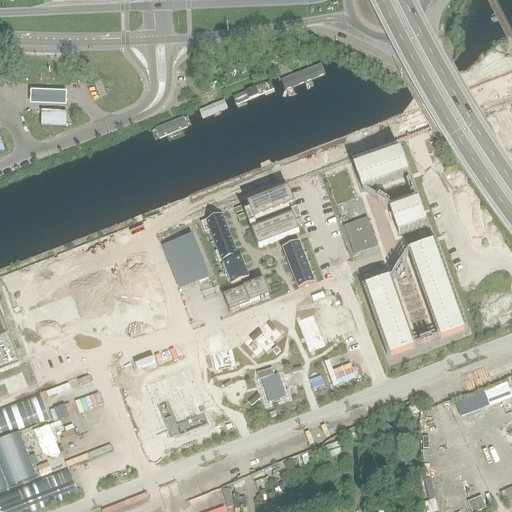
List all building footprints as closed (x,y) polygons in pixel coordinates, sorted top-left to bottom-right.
[(323,61),(278,78),(283,90),(328,72),(323,61)] [(271,80),(231,96),(235,107),(276,91),(271,80)] [(66,92),(30,91),(30,98),(30,106),(66,107),(66,100),(66,92)] [(224,99),(198,110),(201,118),(227,108),(224,99)] [(41,112),(41,113),(42,113),(41,127),(66,128),(67,113),(60,113),(60,112),(41,112)] [(192,112),(158,127),(161,135),(196,120),(192,112)] [(400,150),(354,167),(362,190),(408,173),(400,150)] [(245,214),(248,223),(295,206),(288,189),(247,205),(250,212),(245,214)] [(418,201),(391,211),(399,234),(426,224),(418,201)] [(201,223),(205,233),(226,225),(222,215),(201,223)] [(302,224),(298,215),(252,233),(258,249),(299,233),(297,227),(302,224)] [(367,219),(344,227),(354,256),(377,248),(367,219)] [(210,232),(213,242),(230,235),(226,225),(205,233),(205,234),(210,232)] [(217,252),(234,246),(230,235),(213,242),(217,252)] [(192,236),(163,247),(180,290),(208,279),(192,236)] [(286,259),(303,253),(299,243),(282,249),(286,259)] [(464,331),(433,243),(410,251),(441,339),(464,331)] [(219,263),(238,256),(234,246),(217,252),(215,253),(219,263)] [(286,259),(290,270),(307,263),(303,253),(286,259)] [(225,276),(227,276),(245,269),(241,258),(221,266),(225,276)] [(311,274),(307,263),(290,270),(294,280),(311,274)] [(249,279),(245,269),(227,276),(231,286),(249,279)] [(315,284),(311,274),(294,280),(298,290),(315,284)] [(366,288),(390,357),(413,349),(406,328),(389,279),(366,288)] [(254,284),(260,300),(270,297),(264,280),(254,284)] [(254,284),(252,285),(244,288),(250,304),(260,300),(254,284)] [(233,292),(240,308),(250,304),(244,288),(233,292)] [(240,308),(233,292),(223,296),(230,312),(240,308)] [(313,316),(297,322),(301,332),(317,326),(313,316)] [(326,317),(322,331),(334,333),(337,320),(326,317)] [(0,370),(17,364),(0,320),(0,370)] [(269,322),(261,329),(273,343),(281,336),(269,322)] [(317,326),(301,332),(305,343),(321,336),(317,326)] [(261,329),(252,336),(264,351),(266,353),(275,346),(273,343),(261,329)] [(252,336),(244,343),(256,357),(264,351),(252,336)] [(321,336),(305,343),(309,354),(325,347),(321,336)] [(276,356),(280,353),(277,348),(272,352),(276,356)] [(232,350),(221,352),(225,370),(236,367),(232,350)] [(221,352),(209,355),(213,372),(225,370),(221,352)] [(351,365),(332,372),(329,362),(325,364),(328,373),(333,387),(356,378),(351,365)] [(190,368),(146,385),(149,393),(151,392),(154,398),(152,399),(163,428),(165,427),(170,442),(210,426),(205,412),(207,411),(190,368)] [(272,369),(257,374),(259,381),(262,380),(269,403),(285,398),(278,375),(274,376),(272,369)] [(511,398),(511,397),(507,384),(484,393),(490,407),(511,398)] [(39,395),(0,410),(0,492),(15,487),(16,490),(0,496),(0,511),(32,511),(78,495),(68,470),(21,488),(20,485),(36,479),(19,434),(3,441),(2,437),(49,420),(39,395)] [(69,418),(65,406),(54,410),(58,421),(69,418)] [(391,429),(387,425),(376,435),(374,433),(369,439),(377,447),(383,441),(389,446),(405,431),(397,423),(391,429)] [(44,429),(47,438),(57,434),(53,425),(44,429)] [(49,452),(35,457),(39,467),(50,463),(53,471),(55,470),(49,452)] [(296,465),(293,460),(284,465),(287,470),(296,465)] [(429,501),(435,499),(430,479),(424,481),(429,501)] [(280,483),(275,487),(279,493),(284,489),(280,483)] [(478,511),(486,509),(481,497),(468,503),(471,511),(478,511)] [(268,511),(277,511),(277,506),(290,506),(290,498),(269,498),(268,511)] [(426,511),(438,511),(435,500),(424,503),(426,511)]
